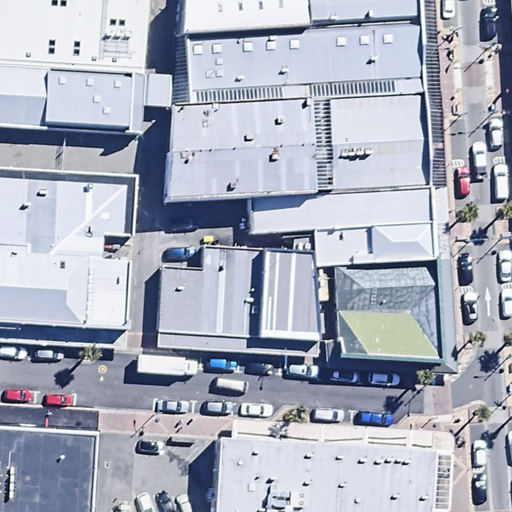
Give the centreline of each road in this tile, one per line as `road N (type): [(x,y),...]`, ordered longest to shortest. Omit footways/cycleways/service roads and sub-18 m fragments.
road 1 (residential): [(0,379),(426,403),(489,377)]
road 2 (unclassified): [(489,377),(466,0)]
road 3 (unclassified): [(497,511),(489,377)]
